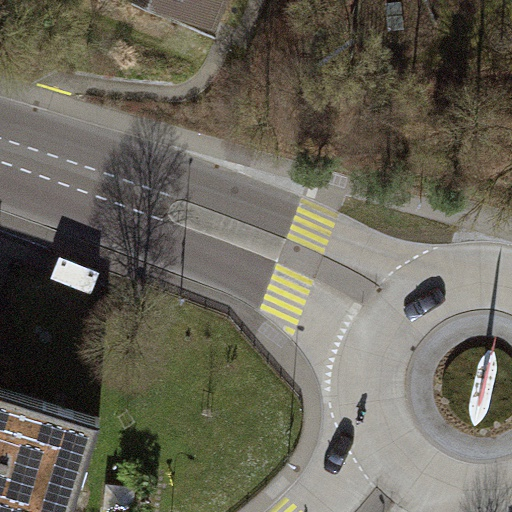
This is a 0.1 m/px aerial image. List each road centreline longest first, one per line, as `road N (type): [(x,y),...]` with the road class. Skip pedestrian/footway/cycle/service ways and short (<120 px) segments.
road 1 (secondary): [(485,276),(0,151)]
road 2 (secondary): [(0,171),(286,297),(370,390)]
road 3 (secondary): [(485,276),(456,279),(405,307),(374,358),(370,390)]
